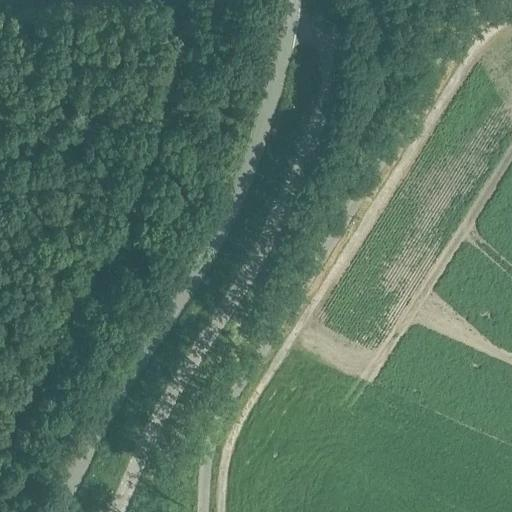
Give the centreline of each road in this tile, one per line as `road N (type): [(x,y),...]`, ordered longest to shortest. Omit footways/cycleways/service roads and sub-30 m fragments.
road 1 (track): [(511,20),(471,48),(238,419),(223,458),(220,511)]
road 2 (unclassified): [(119,511),(171,387),(251,267),(329,86),(328,37),(289,20)]
road 3 (unclassified): [(59,511),(110,401),(214,240),(270,109),(289,20)]
